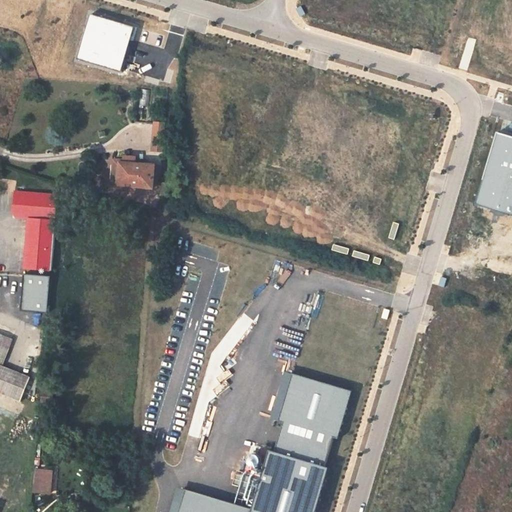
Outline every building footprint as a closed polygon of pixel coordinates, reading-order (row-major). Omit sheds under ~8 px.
[(319,0),(333,13),(402,31),(408,0),(319,0)] [(301,6),(296,8),(300,17),(305,15),(301,6)] [(133,27),(88,15),(76,59),(120,71),(133,27)] [(337,76),(305,67),(256,218),(290,227),(337,76)] [(406,123),(370,113),(358,158),(395,167),(406,123)] [(155,125),(154,137),(164,138),(165,126),(155,125)] [(511,137),(496,133),(475,204),(511,215),(511,137)] [(137,164),(122,163),(120,183),(120,185),(155,188),(156,165),(137,164)] [(387,189),(353,180),(342,215),(377,227),(387,189)] [(59,194),(16,190),(14,211),(25,212),(29,217),(26,266),(53,268),(59,194)] [(26,277),(23,311),(49,312),(52,278),(26,277)] [(447,278),(441,277),(438,285),(444,287),(447,278)] [(390,309),(383,308),(380,319),(387,320),(390,309)] [(0,333),(0,392),(20,400),(30,377),(2,366),(9,348),(13,338),(0,333)] [(185,491),(179,511),(313,511),(326,467),(323,466),(332,437),(337,439),(350,393),(293,373),(279,418),(284,420),(274,453),(268,451),(251,509),(185,491)] [(53,381),(45,380),(42,427),(50,428),(53,381)] [(52,472),(36,470),(34,491),(51,493),(52,472)]
